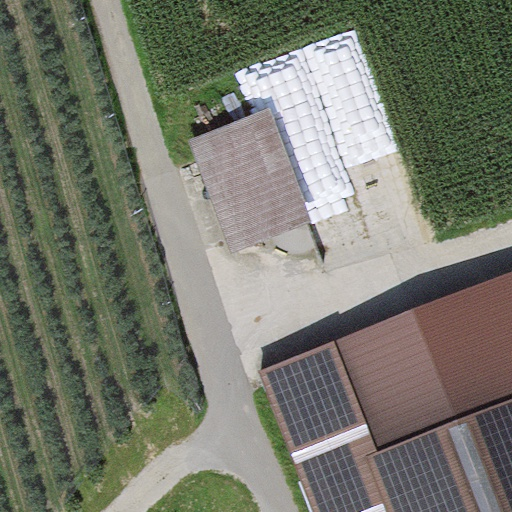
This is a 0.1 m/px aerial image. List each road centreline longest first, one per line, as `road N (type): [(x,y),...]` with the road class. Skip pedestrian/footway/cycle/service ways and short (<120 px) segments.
road 1 (track): [(278,511),(107,0)]
road 2 (track): [(241,420),(151,482),(123,511)]
